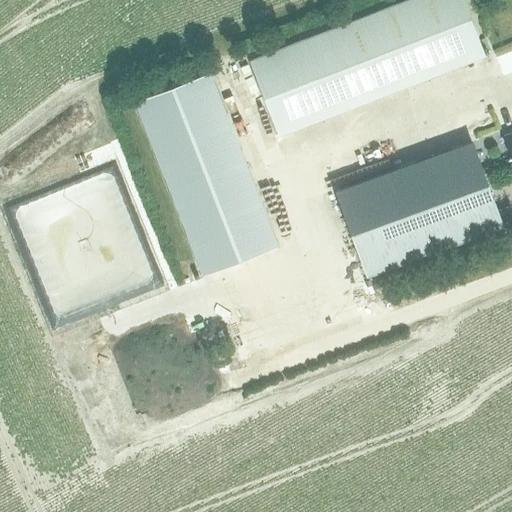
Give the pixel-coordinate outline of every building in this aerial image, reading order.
[(279,137),(485,57),(462,0),(408,0),(249,62),(279,137)] [(227,70),(237,94),(258,85),(247,61),(227,70)] [(278,244),(216,86),(212,77),(138,106),(203,273),(278,244)] [(507,231),(475,149),(343,197),(375,279),(507,231)] [(117,161),(3,205),(51,330),(166,286),(117,161)] [(511,212),(510,206),(500,210),(504,222),(511,219),(511,212)]
